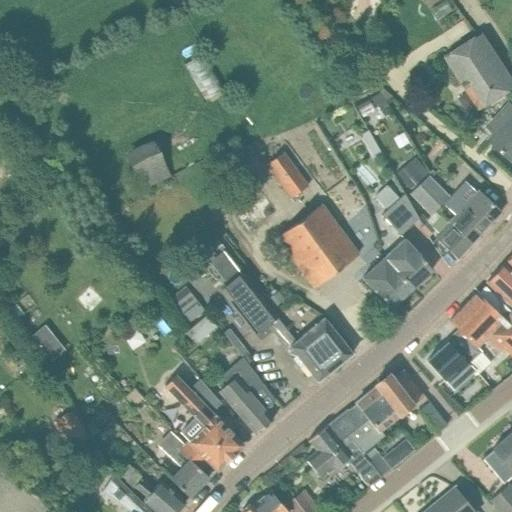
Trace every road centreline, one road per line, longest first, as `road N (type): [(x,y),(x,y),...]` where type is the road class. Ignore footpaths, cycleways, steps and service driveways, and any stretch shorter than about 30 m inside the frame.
road 1 (tertiary): [(200,511),(511,224)]
road 2 (residential): [(359,511),(511,389)]
